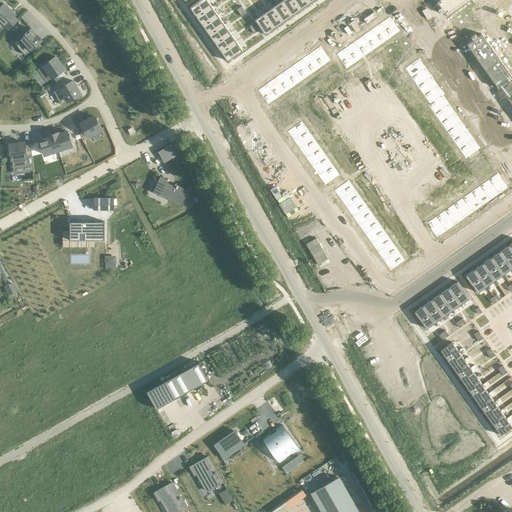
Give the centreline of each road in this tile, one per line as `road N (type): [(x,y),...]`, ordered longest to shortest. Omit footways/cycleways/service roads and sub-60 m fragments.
road 1 (tertiary): [(8,452),(266,307),(287,303)]
road 2 (residential): [(326,344),(86,511)]
road 3 (tertiary): [(419,511),(326,344)]
road 4 (tertiary): [(287,272),(201,117)]
road 5 (residential): [(128,156),(0,226)]
road 6 (residential): [(511,219),(399,300)]
road 7 (tertiary): [(201,117),(138,0)]
road 8 (residential): [(97,99),(56,32),(21,0)]
